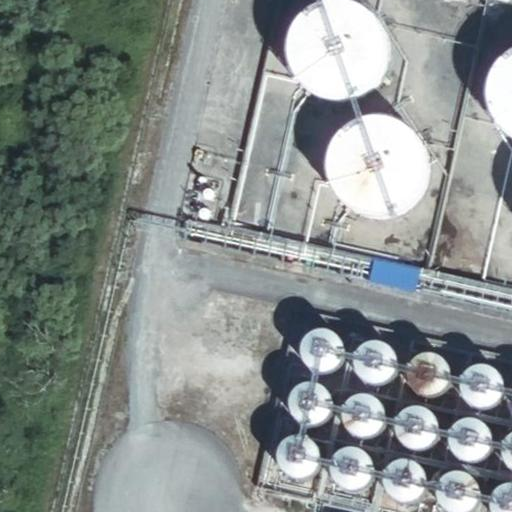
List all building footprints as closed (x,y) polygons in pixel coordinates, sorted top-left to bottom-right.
[(358,94),(371,84),(380,70),(384,54),(383,37),(376,21),(365,9),(350,1),(344,0),(321,0),(317,1),(302,9),(290,21),(284,36),(282,53),(286,70),(295,84),(309,94),(325,100),(342,100),(358,94)] [(511,51),(501,57),(490,70),(483,85),(481,102),(485,118),(495,133),(508,143),(511,144),(511,51)] [(395,212),(409,202),(418,188),(422,171),(421,154),(414,139),(403,127),(388,119),(371,116),(355,118),(340,126),(328,139),(321,154),(320,171),(324,187),(333,201),(346,212),(362,217),(379,217),(395,212)] [(324,374),(330,372),(336,367),(339,361),(341,355),(340,348),(338,343),(334,338),(328,335),(322,333),(315,333),(308,336),(303,341),(300,347),(299,354),(301,361),(304,367),(310,372),(317,374),(324,374)] [(376,386),(383,384),(388,379),(392,373),(393,367),(392,360),(390,355),(386,350),(381,347),(375,345),(367,345),(361,348),(356,353),(352,359),(351,366),(353,373),(357,379),(362,384),(369,386),(376,386)] [(428,398),(435,395),(440,391),(444,385),(445,379),(445,372),(442,367),(438,362),(433,358),(427,357),(420,357),(413,360),(408,365),(404,371),(403,378),(405,385),(409,391),(414,396),(421,398),(428,398)] [(482,411),(489,408),(494,404),(498,398),(499,391),(498,385),(496,379),(492,375),(486,371),(480,370),(473,370),(467,373),(461,378),(458,384),(457,391),(459,398),(462,404),(468,409),(475,411),(482,411)] [(309,426),(316,423),(322,419),(325,412),(326,406),(326,400),(323,394),(319,390),(314,386),(308,385),(301,385),(294,388),(289,393),(286,399),(285,406),(286,413),(290,419),(296,424),(302,426),(309,426)] [(364,439),(370,436),(376,431),(379,425),(381,419),(380,413),(377,407),(373,402),(368,399),(362,398),(355,398),(348,401),(343,406),(340,412),(339,419),(340,426),(344,432),(350,436),(356,439),(364,439)] [(417,451),(424,449),(429,444),(433,438),(434,432),(433,425),(431,420),(427,415),(421,412),(415,410),(408,410),(402,413),(396,418),(393,424),(392,431),(394,438),(397,445),(403,449),(410,451),(417,451)] [(471,464),(477,461),(483,457),(486,451),(487,445),(487,438),(484,433),(480,428),(475,424),(469,423),(462,423),(455,426),(450,431),(447,437),(446,444),(447,451),(451,457),(457,462),(463,464),(471,464)] [(511,436),(509,438),(504,443),(500,449),(499,456),(501,463),(505,469),(510,474),(511,474),(511,436)] [(300,480),(307,477),(312,473),(316,466),(317,460),(316,454),(314,448),(310,443),(304,440),(298,438),(291,439),(285,442),(279,447),(276,453),(275,460),(277,467),(280,473),(286,477),(293,480),(300,480)] [(351,493),(358,490),(363,486),(367,479),(368,473),(367,467),(365,461),(361,457),(356,453),(349,452),(342,452),(336,455),(331,460),(327,466),(326,473),(328,480),(332,486),(337,490),(344,493),(351,493)] [(405,505),(412,502),(417,498),(421,491),(422,485),(422,479),(419,473),(415,468),(410,465),(404,463),(397,464),(390,467),(385,472),(381,478),(381,485),(382,492),(386,498),(391,502),(398,505),(405,505)] [(468,511),(471,510),(475,504),(476,497),(476,491),(473,485),(469,481),(464,477),(458,476),(450,476),(444,479),(439,484),(435,490),(434,497),(436,504),(440,510),(441,511),(468,511)] [(511,511),(511,485),(511,486),(505,486),(498,489),(493,494),(490,500),(489,507),(489,511),(511,511)]
